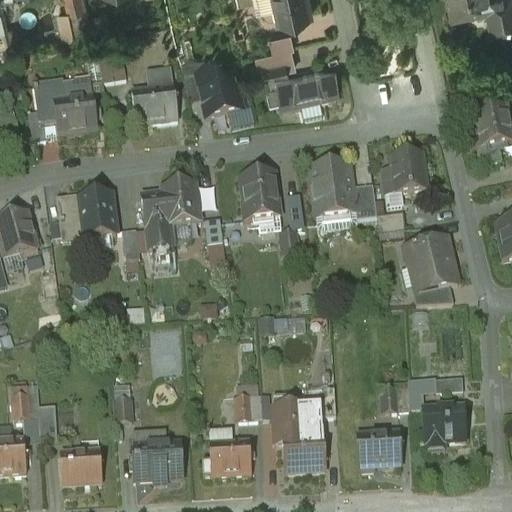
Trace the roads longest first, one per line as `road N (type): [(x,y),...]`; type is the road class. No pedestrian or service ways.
road 1 (residential): [(0,191),(48,175),(373,130)]
road 2 (residential): [(290,511),(501,497)]
road 3 (residential): [(489,301),(501,497)]
road 4 (residential): [(443,120),(489,301)]
road 5 (residential): [(346,0),(373,130)]
road 6 (residential): [(443,120),(415,0)]
